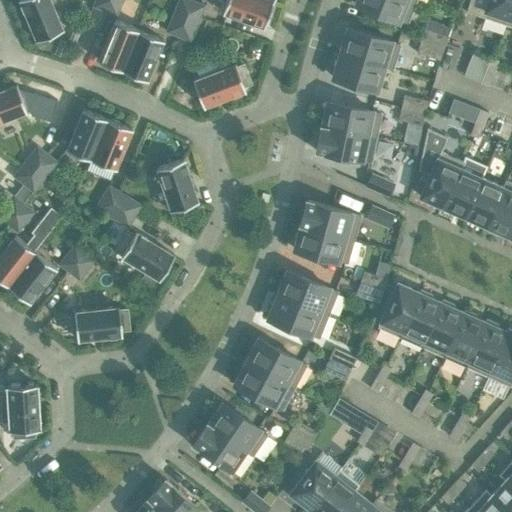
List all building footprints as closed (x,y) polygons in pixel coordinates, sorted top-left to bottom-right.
[(62,29),(49,0),(19,0),(36,40),(62,29)] [(104,10),(108,0),(94,0),(92,5),(104,10)] [(116,15),(121,0),(108,0),(104,10),(116,15)] [(199,17),(204,5),(191,0),(178,0),(175,7),(187,12),(199,17)] [(263,26),(272,2),(267,0),(221,0),(225,1),(222,11),(263,26)] [(413,0),(355,0),(354,3),(404,23),(413,0)] [(511,0),(468,0),(465,11),(505,25),(511,3),(511,0)] [(178,36),(187,12),(175,7),(166,31),(178,36)] [(189,40),(199,17),(187,12),(178,36),(189,40)] [(122,70),(139,29),(114,19),(98,60),(122,70)] [(390,67),(397,43),(346,27),(339,52),(390,67)] [(443,48),(447,35),(424,28),(420,40),(443,48)] [(146,79),(162,39),(139,29),(122,70),(146,79)] [(439,59),(443,48),(420,40),(416,51),(439,59)] [(376,89),(383,66),(390,68),(390,67),(339,52),(332,76),(376,89)] [(493,73),(498,60),(490,57),(485,69),(493,73)] [(251,83),(243,63),(236,66),(234,63),(192,79),(202,106),(245,89),(243,86),(251,83)] [(488,86),(493,73),(485,69),(479,82),(488,86)] [(0,119),(26,110),(16,84),(0,89),(0,119)] [(424,112),(427,100),(403,94),(400,106),(424,112)] [(373,136),(378,111),(326,101),(321,126),(373,136)] [(421,124),(424,112),(400,106),(397,119),(421,124)] [(90,159),(107,118),(83,108),(66,149),(90,159)] [(482,124),(487,111),(479,108),(474,121),(482,124)] [(114,168),(131,127),(107,118),(90,159),(114,168)] [(477,137),(482,124),(474,121),(469,134),(477,137)] [(368,161),(373,136),(321,126),(316,151),(368,161)] [(33,191),(56,161),(36,145),(13,175),(33,191)] [(440,208),(441,209),(462,161),(439,151),(419,195),(441,205),(440,208)] [(197,201),(182,158),(156,167),(170,210),(197,201)] [(463,218),(481,177),(460,168),(463,161),(462,161),(441,209),(452,214),(453,211),(463,215),(462,218),(463,218)] [(388,195),(393,183),(371,173),(365,185),(388,195)] [(485,228),(506,180),(505,180),(502,186),(481,177),(463,218),(474,223),(475,221),(485,225),(484,228),(485,228)] [(507,238),(511,226),(511,182),(506,180),(485,228),(496,233),(497,230),(507,235),(506,237),(507,238)] [(127,226),(141,204),(108,185),(95,206),(127,226)] [(0,217),(17,231),(33,211),(13,195),(0,211),(0,217)] [(351,238),(358,213),(307,199),(300,223),(351,238)] [(393,215),(371,204),(365,216),(388,226),(393,215)] [(344,262),(351,238),(300,223),(293,247),(344,262)] [(174,254),(135,231),(133,234),(126,230),(115,248),(122,252),(120,255),(159,278),(174,254)] [(28,301),(56,267),(35,251),(14,234),(0,252),(0,278),(8,285),(28,301)] [(78,279),(94,259),(74,243),(58,263),(78,279)] [(335,289),(285,270),(276,293),(325,313),(335,289)] [(382,290),(386,278),(363,270),(359,282),(382,290)] [(378,302),(382,290),(359,282),(355,294),(378,302)] [(400,337),(421,289),(420,289),(419,291),(397,282),(377,327),(400,337)] [(422,347),(443,299),(442,298),(441,301),(431,297),(432,294),(421,289),(400,337),(422,347)] [(316,336),(325,313),(276,293),(267,317),(316,336)] [(443,356),(465,309),(464,308),(462,311),(453,307),(454,304),(443,299),(422,347),(443,356)] [(129,329),(127,308),(119,309),(118,306),(73,310),(76,339),(122,334),(121,330),(129,329)] [(465,366),(487,318),(486,318),(484,321),(475,316),(476,314),(465,309),(443,356),(465,366)] [(487,376),(509,328),(508,328),(506,331),(497,326),(498,323),(487,318),(465,366),(487,376)] [(510,386),(511,380),(511,329),(509,328),(487,376),(510,386)] [(304,363),(257,338),(245,360),(292,385),(304,363)] [(356,357),(333,346),(328,358),(350,368),(356,357)] [(350,368),(328,358),(322,369),(345,380),(350,368)] [(292,385),(245,360),(233,382),(280,407),(292,385)] [(383,379),(390,368),(383,363),(376,375),(383,379)] [(376,391),(383,379),(376,375),(369,387),(376,391)] [(0,399),(0,403),(1,422),(9,421),(10,430),(12,430),(12,438),(35,437),(34,429),(38,428),(35,383),(7,385),(8,399),(0,399)] [(425,405),(432,393),(424,388),(417,400),(425,405)] [(417,416),(425,405),(417,400),(410,412),(417,416)] [(265,432),(221,402),(207,423),(253,455),(251,453),(265,432)] [(462,427),(469,415),(462,411),(455,423),(462,427)] [(370,433),(378,421),(370,416),(363,428),(370,433)] [(317,432),(296,419),(289,430),(310,443),(317,432)] [(506,438),(511,431),(511,426),(507,422),(499,432),(506,438)] [(253,455),(207,423),(192,444),(230,470),(231,469),(237,473),(241,472),(253,455)] [(455,439),(462,427),(455,423),(447,434),(455,439)] [(363,444),(370,433),(363,428),(356,440),(363,444)] [(310,443),(289,430),(283,440),(304,453),(310,443)] [(412,458),(419,446),(412,441),(404,453),(412,458)] [(486,461),(494,451),(487,445),(478,455),(486,461)] [(307,510),(339,468),(341,466),(321,451),(289,492),(308,507),(306,509),(307,510)] [(405,469),(412,458),(404,453),(397,465),(405,469)] [(477,470),(486,461),(478,455),(470,464),(477,470)] [(511,458),(499,473),(511,484),(511,458)] [(335,511),(358,483),(339,468),(307,510),(309,511),(335,511)] [(511,511),(511,484),(499,473),(498,474),(503,479),(491,493),(485,488),(484,489),(509,511),(511,511)] [(456,493),(465,484),(458,477),(449,487),(456,493)] [(202,511),(165,478),(148,497),(164,511),(202,511)] [(366,511),(377,498),(376,498),(372,503),(354,489),(358,484),(358,483),(335,511),(366,511)] [(448,502),(456,493),(449,487),(440,496),(448,502)] [(509,511),(484,489),(469,505),(476,511),(509,511)] [(263,511),(269,505),(249,490),(241,500),(256,511),(263,511)] [(164,511),(148,497),(134,511),(164,511)] [(394,511),(377,498),(366,511),(394,511)]
